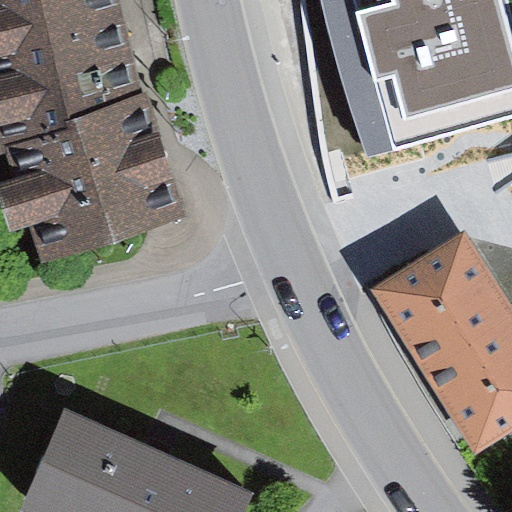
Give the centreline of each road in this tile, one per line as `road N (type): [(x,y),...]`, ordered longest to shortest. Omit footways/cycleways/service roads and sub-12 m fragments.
road 1 (secondary): [(289,242),(390,448),(439,511)]
road 2 (residential): [(0,307),(41,312),(289,242)]
road 3 (secondary): [(217,0),(233,101),(289,242)]
